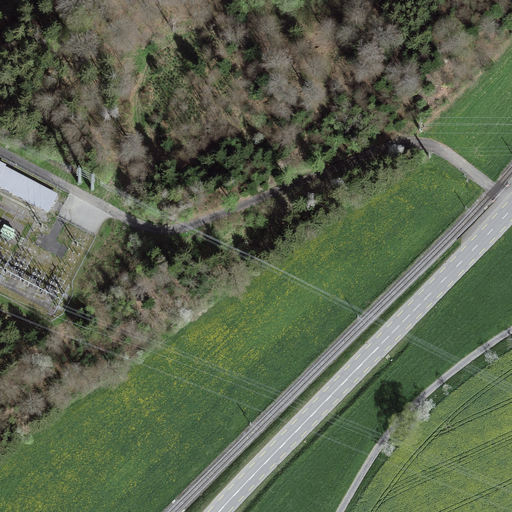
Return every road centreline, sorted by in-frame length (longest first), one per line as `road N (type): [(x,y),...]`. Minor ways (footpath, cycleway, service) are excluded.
road 1 (secondary): [(511,208),(218,511)]
road 2 (unclassified): [(340,511),(396,421),(511,330)]
